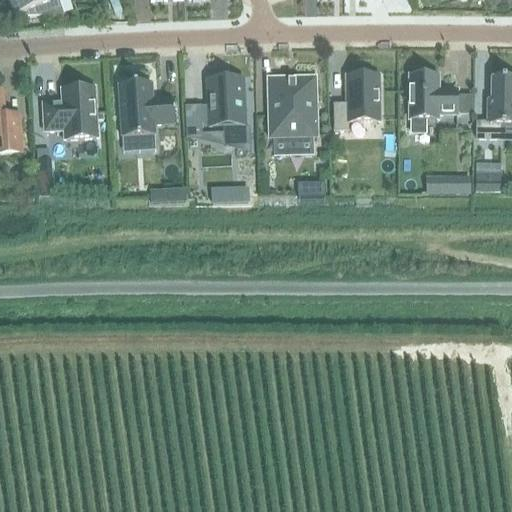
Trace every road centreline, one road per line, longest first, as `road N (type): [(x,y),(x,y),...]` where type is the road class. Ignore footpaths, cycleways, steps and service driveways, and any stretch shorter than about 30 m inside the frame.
road 1 (unclassified): [(0,294),(511,290)]
road 2 (residential): [(273,33),(0,50)]
road 3 (residential): [(511,33),(273,33)]
